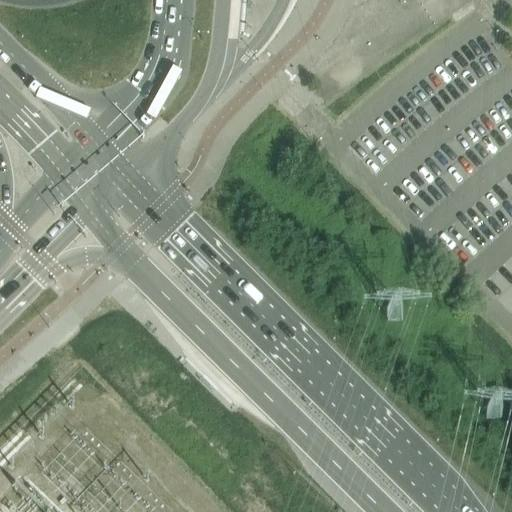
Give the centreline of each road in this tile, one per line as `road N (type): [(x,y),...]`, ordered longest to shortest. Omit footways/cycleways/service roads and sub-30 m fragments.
road 1 (trunk): [(458,511),(176,231)]
road 2 (trunk): [(135,256),(381,511)]
road 3 (secondary): [(173,0),(159,76),(97,148)]
road 4 (secondary): [(164,143),(210,79),(222,0)]
road 5 (trunk): [(97,148),(0,45)]
